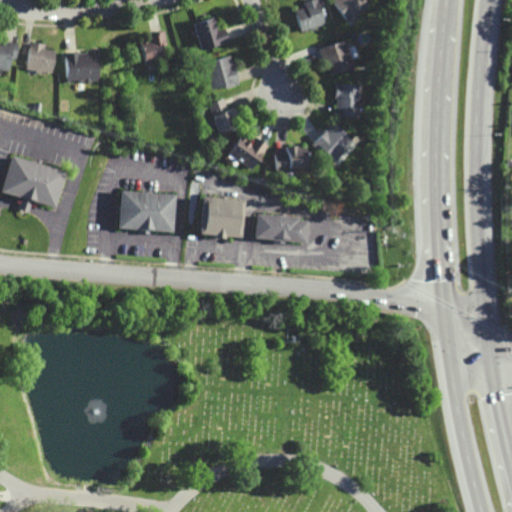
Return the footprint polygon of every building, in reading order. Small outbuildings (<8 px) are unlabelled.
[(300,30),(294,10),(304,7),(302,2),(308,0),(314,0),(322,24),(300,30)] [(363,0),(367,5),(346,22),(328,0),(363,0)] [(216,31),(224,28),(229,41),(201,50),(192,24),(211,18),(216,31)] [(143,65),(138,42),(146,40),(145,37),(149,36),(148,34),(163,31),(166,45),(160,46),(163,60),(143,65)] [(353,66),(328,75),(323,64),(321,65),(315,50),(343,39),(353,66)] [(0,40),(15,43),(13,58),(8,57),(6,70),(0,69),(0,40)] [(49,72),(40,71),(39,73),(33,72),(34,70),(24,68),(28,41),(43,43),(42,49),(52,50),(49,72)] [(79,53),(79,55),(94,54),(95,80),(88,81),(89,83),(81,83),(81,81),(79,81),(79,80),(76,80),(76,82),(64,82),(63,53),(75,52),(75,51),(76,51),(76,53),(79,53)] [(231,63),(233,63),(235,68),(233,68),(239,84),(225,89),(224,86),(210,90),(201,64),(229,56),(231,63)] [(358,117),(340,117),(340,109),(334,109),(334,98),(332,98),(332,84),(358,85),(358,117)] [(226,111),(232,109),(235,118),(233,119),(236,128),(217,135),(206,105),(222,99),(226,111)] [(352,142),(334,162),(321,153),(319,154),(310,146),(317,138),(316,137),(317,135),(317,134),(318,132),(317,131),(319,128),(321,129),(323,127),(325,128),(330,122),(352,142)] [(250,145),(255,138),(266,145),(250,169),(227,154),(239,137),(245,141),(244,142),(250,145)] [(295,149),(305,148),(307,168),(275,171),(273,154),(286,152),(285,148),(295,146),(295,149)] [(52,207),(62,170),(8,156),(0,186),(0,192),(19,198),(16,210),(26,212),(29,201),(52,207)] [(173,193),(117,191),(115,228),(142,229),(142,231),(171,232),(173,193)] [(242,199),(199,196),(197,235),(240,238),(242,199)] [(253,215),(252,239),(305,242),(306,217),(253,215)]
